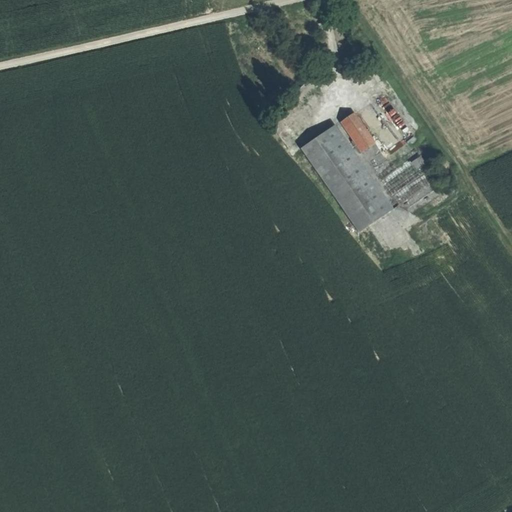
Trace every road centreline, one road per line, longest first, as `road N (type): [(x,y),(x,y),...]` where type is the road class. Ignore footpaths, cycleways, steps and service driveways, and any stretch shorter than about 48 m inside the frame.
road 1 (track): [(345,0),(511,246)]
road 2 (track): [(284,0),(0,63)]
